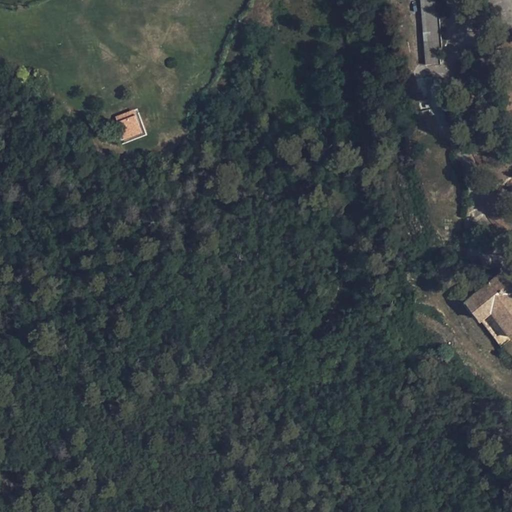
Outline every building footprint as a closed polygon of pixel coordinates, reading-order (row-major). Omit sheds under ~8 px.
[(422,15),(437,14),(436,6),(421,7),(422,15)] [(422,23),(438,22),(437,14),(422,15),(422,23)] [(423,31),(438,30),(438,22),(422,23),(423,31)] [(423,40),(439,39),(438,30),(423,31),(423,40)] [(424,48),(440,47),(439,39),(423,40),(424,48)] [(425,56),(440,55),(440,47),(424,48),(425,56)] [(426,64),(441,63),(440,55),(425,56),(426,64)] [(118,120),(124,137),(141,131),(135,114),(118,120)] [(511,277),(505,269),(464,300),(479,320),(491,311),(507,332),(511,328),(511,277)]
